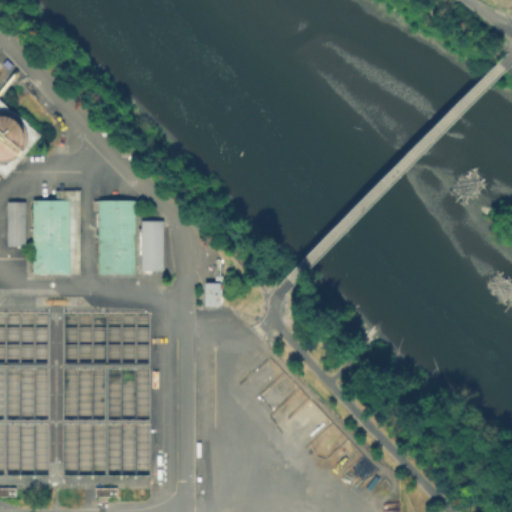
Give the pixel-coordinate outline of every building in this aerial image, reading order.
[(0,156),(7,156),(15,153),(21,147),(25,138),(25,130),(21,122),(15,115),(7,112),(0,112),(0,156)] [(31,271),(31,198),(54,198),(54,188),(77,188),(77,270),(69,270),(69,271),(31,271)] [(97,198),(133,198),(133,271),(97,271),(97,198)] [(6,244),(24,244),(24,200),(6,200),(6,244)] [(139,218),(161,218),(161,267),(139,267),(139,218)] [(204,280),(219,280),(219,303),(204,303),(204,280)] [(15,487),(0,486),(0,494),(14,495),(15,487)] [(115,495),(115,486),(94,486),(94,495),(115,495)]
